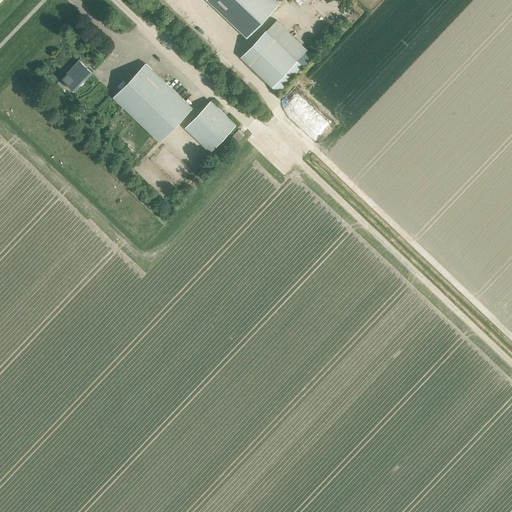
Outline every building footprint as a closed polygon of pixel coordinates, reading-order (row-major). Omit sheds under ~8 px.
[(278,4),(274,0),(207,0),(246,37),(278,4)] [(325,6),(318,0),(310,0),(306,5),(318,15),(325,6)] [(297,60),(266,31),(241,57),(272,86),(297,60)] [(79,61),(63,78),(75,90),(91,73),(79,61)] [(192,108),(145,63),(114,97),(160,141),(192,108)] [(211,101),(186,127),(210,151),(235,125),(211,101)]
